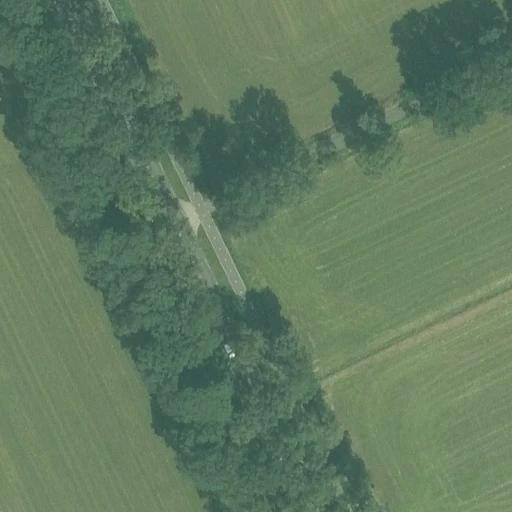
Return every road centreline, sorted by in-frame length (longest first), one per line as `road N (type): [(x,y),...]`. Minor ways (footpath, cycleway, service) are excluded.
road 1 (unclassified): [(511,56),(175,222)]
road 2 (secondary): [(313,511),(175,222)]
road 3 (secondary): [(175,222),(68,0)]
